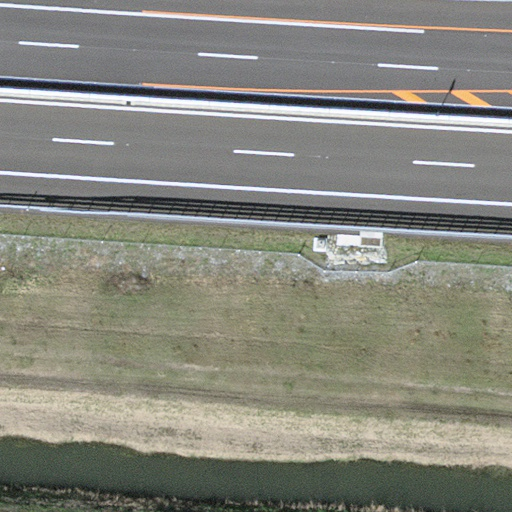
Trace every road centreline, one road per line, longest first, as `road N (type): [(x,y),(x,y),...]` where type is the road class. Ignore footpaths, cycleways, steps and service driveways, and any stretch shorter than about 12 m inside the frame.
road 1 (track): [(0,353),(511,398)]
road 2 (motorway): [(0,135),(511,166)]
road 3 (motorway): [(511,71),(0,41)]
